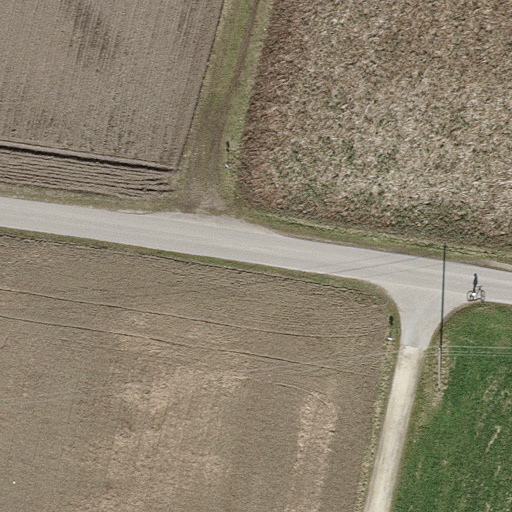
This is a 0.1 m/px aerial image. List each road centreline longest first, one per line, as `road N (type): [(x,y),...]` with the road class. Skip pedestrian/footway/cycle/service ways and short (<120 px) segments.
road 1 (unclassified): [(0,209),(511,290)]
road 2 (track): [(188,234),(248,0)]
road 3 (track): [(378,511),(430,278)]
